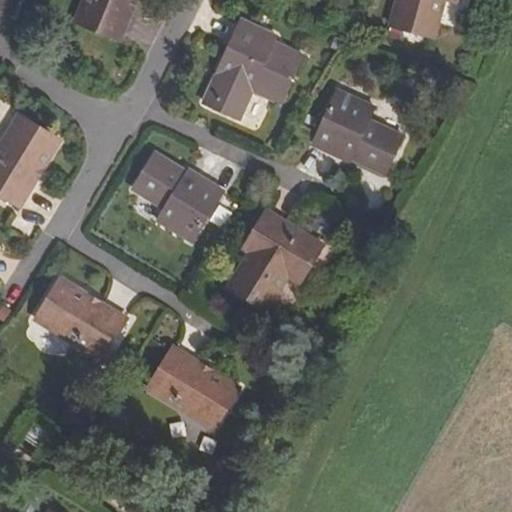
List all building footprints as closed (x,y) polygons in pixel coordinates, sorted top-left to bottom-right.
[(0,0),(0,10),(16,18),(23,0),(0,0)] [(120,40),(136,0),(84,0),(76,22),(120,40)] [(445,1),(460,5),(461,0),(394,0),(387,27),(434,38),(445,1)] [(239,17),(200,104),(240,122),(253,95),(283,107),(305,55),(275,41),(278,33),(239,17)] [(370,119),(376,106),(334,89),(309,146),(350,166),(352,162),(386,178),(405,134),(370,119)] [(0,197),(17,209),(58,140),(18,116),(0,144),(0,197)] [(154,221),(191,241),(222,190),(189,170),(187,174),(153,152),(130,189),(161,210),(154,221)] [(287,279),(301,286),(326,245),(265,207),(237,251),(245,255),(222,290),(266,315),(287,279)] [(100,361),(126,319),(60,279),(34,321),(100,361)] [(237,387),(174,348),(148,389),(211,428),(237,387)]
